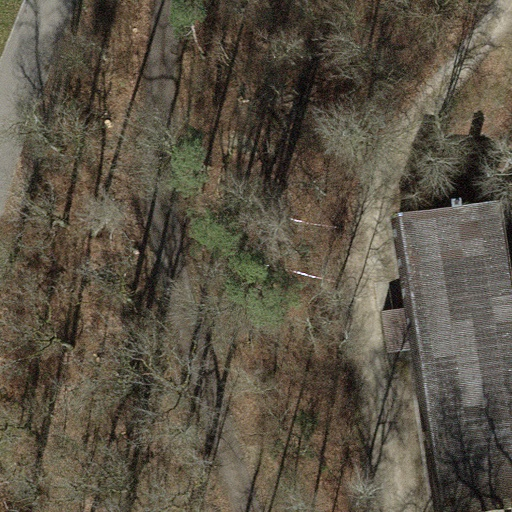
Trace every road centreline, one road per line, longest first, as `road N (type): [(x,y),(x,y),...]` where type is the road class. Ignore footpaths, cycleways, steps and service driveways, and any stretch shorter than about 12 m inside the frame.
road 1 (track): [(506,0),(410,128),(370,217),(389,511)]
road 2 (track): [(246,511),(167,252),(158,103),(168,0)]
road 3 (residential): [(40,0),(0,121)]
